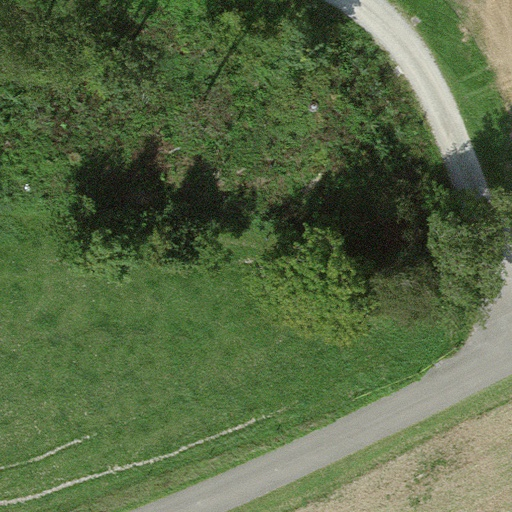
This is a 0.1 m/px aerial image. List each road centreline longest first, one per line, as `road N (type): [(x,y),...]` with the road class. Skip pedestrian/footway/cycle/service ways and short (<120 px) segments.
road 1 (unclassified): [(190,511),(511,356)]
road 2 (track): [(511,267),(421,62),(359,0)]
